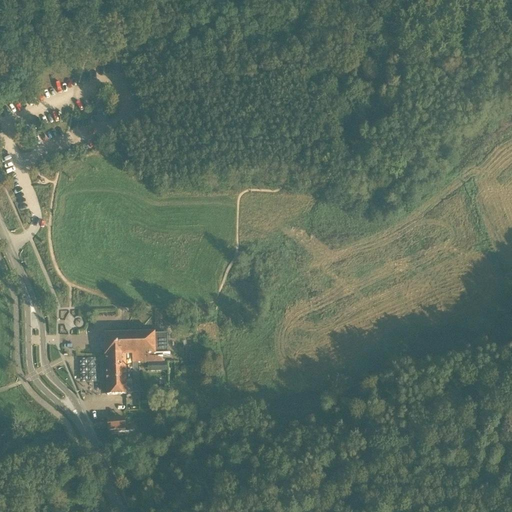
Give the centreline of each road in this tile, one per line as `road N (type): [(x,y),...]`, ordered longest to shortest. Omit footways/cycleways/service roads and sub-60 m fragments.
road 1 (track): [(236,0),(0,68)]
road 2 (tertiary): [(24,284),(33,377),(86,433)]
road 3 (tertiary): [(86,433),(71,396),(45,366),(40,315),(24,284)]
